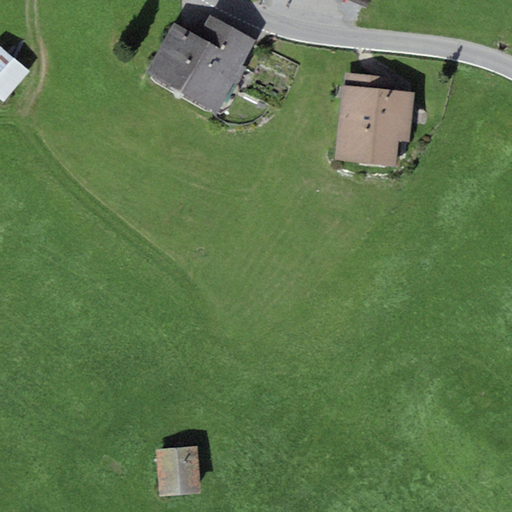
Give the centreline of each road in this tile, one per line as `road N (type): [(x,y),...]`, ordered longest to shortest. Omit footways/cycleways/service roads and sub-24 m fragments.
road 1 (tertiary): [(511,70),(423,44),(270,24),(220,0)]
road 2 (track): [(43,147),(31,114),(43,81),(40,0)]
